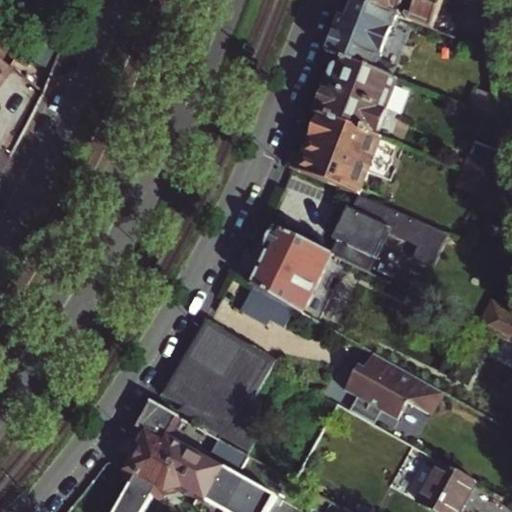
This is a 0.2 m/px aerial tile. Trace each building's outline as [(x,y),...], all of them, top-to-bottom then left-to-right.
[(20,0),(0,0),(0,17),(7,22),(20,0)] [(336,58),(372,72),(395,14),(359,0),(357,0),(350,19),(346,31),(337,28),(327,55),(336,58)] [(434,29),(446,0),(359,0),(395,14),(434,29)] [(456,0),(461,40),(492,52),(486,0),(456,0)] [(337,28),(346,31),(350,19),(342,15),(337,28)] [(323,66),(332,70),(336,58),(327,55),(323,66)] [(405,120),(386,114),(399,83),(372,72),(336,58),(332,70),(324,90),(319,92),(315,102),(317,108),(315,114),(319,116),(383,140),(395,145),(405,120)] [(0,77),(8,67),(4,63),(0,62),(0,77)] [(367,178),(383,183),(394,155),(379,149),(383,140),(319,116),(303,158),(294,154),(288,169),(358,196),(359,197),(367,178)] [(466,172),(506,187),(502,154),(478,144),(466,172)] [(502,203),(508,206),(506,187),(466,172),(460,186),(494,200),(492,205),(500,209),(502,203)] [(511,262),(359,197),(358,196),(351,210),(347,208),(332,239),(340,244),(333,257),(367,274),(387,233),(417,247),(411,260),(431,270),(440,252),(511,287),(511,262)] [(249,285),(303,316),(333,257),(276,229),(274,233),(272,233),(270,234),(268,235),(267,236),(266,238),(266,239),(266,241),(266,243),(267,245),(268,246),(249,285)] [(499,339),(511,345),(511,314),(495,306),(483,331),(499,339)] [(270,424),(258,418),(253,396),(271,367),(277,358),(207,321),(204,319),(153,404),(251,459),(270,424)] [(489,360),(511,371),(511,345),(499,339),(489,360)] [(410,402),(430,414),(443,393),(373,354),(365,369),(359,365),(344,390),(360,399),(352,413),(372,424),(380,410),(400,421),(410,402)] [(185,422),(157,406),(139,431),(141,432),(136,439),(145,446),(130,473),(134,475),(130,483),(137,487),(122,511),(152,511),(160,499),(166,503),(171,496),(189,491),(226,511),(276,511),(283,500),(175,439),(185,422)] [(418,503),(434,511),(460,511),(476,483),(439,462),(418,503)]
